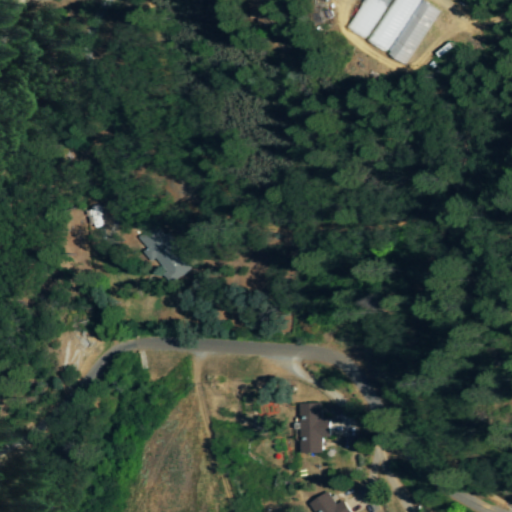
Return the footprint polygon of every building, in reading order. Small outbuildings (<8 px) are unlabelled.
[(364,40),(386,0),(363,0),(347,29),(364,40)] [(437,11),(419,1),(387,56),(405,66),(437,11)] [(171,286),(189,269),(175,254),(178,250),(154,224),(137,239),(167,272),(162,276),(171,286)] [(321,404),(299,405),(301,455),(327,454),(326,427),(322,428),(321,404)] [(309,505),(313,511),(348,511),(342,502),(335,506),(327,493),(309,505)]
